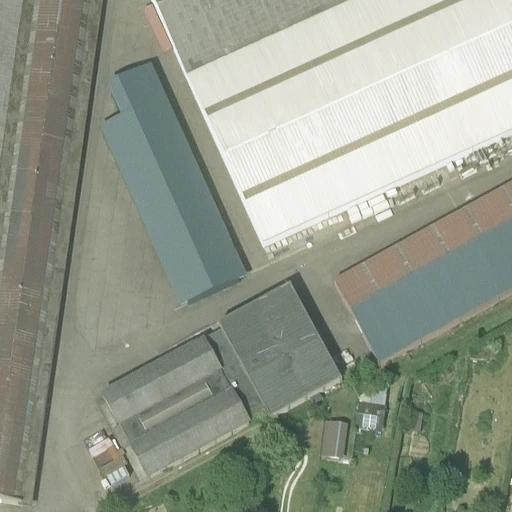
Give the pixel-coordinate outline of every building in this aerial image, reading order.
[(23,0),(0,165),(0,505),(19,508),(19,510),(32,511),(103,0),(23,0)] [(511,0),(149,0),(263,250),(511,136),(511,0)] [(511,187),(334,285),(379,369),(511,295),(511,187)] [(270,422),(340,383),(289,290),(219,328),(222,334),(204,343),(203,341),(101,398),(147,484),(251,427),(249,423),(266,415),(270,422)] [(358,406),(355,431),(383,435),(386,410),(358,406)] [(420,435),(422,416),(404,414),(402,433),(420,435)] [(342,463),(347,428),(326,425),(321,461),(342,463)]
